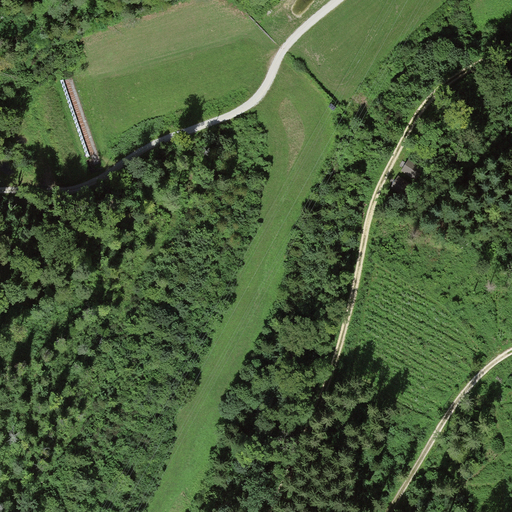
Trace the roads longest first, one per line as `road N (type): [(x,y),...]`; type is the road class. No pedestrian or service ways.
road 1 (track): [(275,511),(384,174),(437,87),(511,49)]
road 2 (track): [(66,192),(157,199),(172,220),(27,511)]
road 3 (track): [(338,0),(288,41),(258,97),(234,113),(66,192),(0,192)]
road 4 (track): [(511,357),(473,386),(397,511)]
road 5 (track): [(133,288),(74,302),(0,410)]
